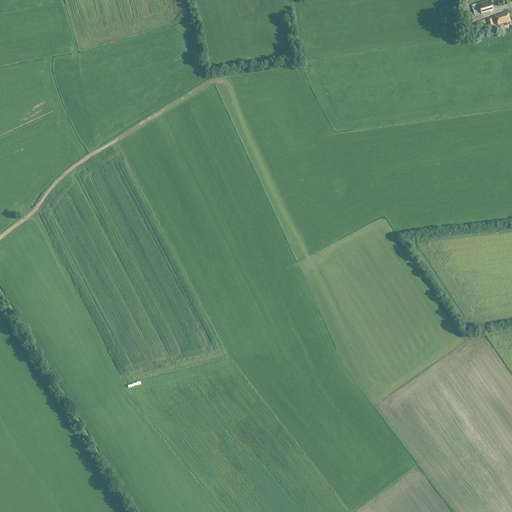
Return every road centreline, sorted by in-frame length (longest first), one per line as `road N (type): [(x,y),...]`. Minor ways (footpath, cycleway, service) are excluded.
road 1 (track): [(224,80),(208,81),(77,164),(0,240)]
road 2 (track): [(93,154),(59,0)]
